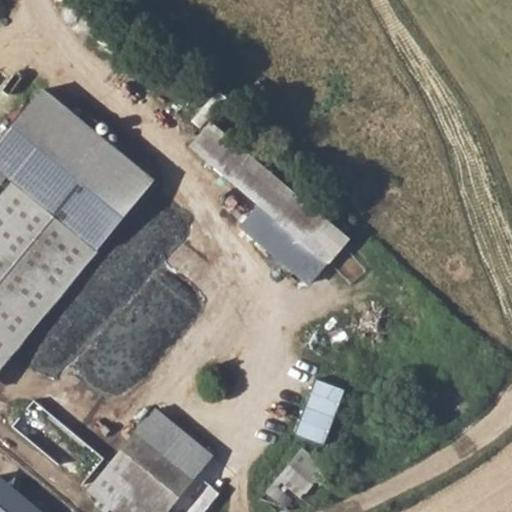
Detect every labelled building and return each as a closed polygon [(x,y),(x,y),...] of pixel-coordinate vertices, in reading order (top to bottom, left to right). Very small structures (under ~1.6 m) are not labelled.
[(242,60),(223,80),(244,99),(262,79),(242,60)] [(0,198),(0,371),(158,181),(47,89),(0,146),(0,167),(15,180),(0,198)] [(354,239),(214,121),(192,147),(331,265),(354,239)] [(157,409),(89,492),(114,511),(170,511),(216,456),(157,409)] [(268,494),(292,511),(326,462),(302,445),(268,494)] [(46,511),(0,475),(0,511),(46,511)]
